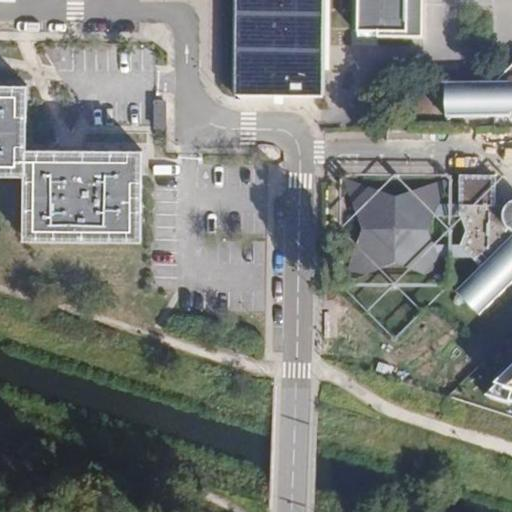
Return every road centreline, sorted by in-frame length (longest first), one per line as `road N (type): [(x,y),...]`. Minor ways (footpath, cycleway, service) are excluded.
road 1 (residential): [(304,153),(305,134),(193,133),(194,15),(0,14)]
road 2 (residential): [(297,511),(304,153)]
road 3 (residential): [(511,151),(304,153)]
